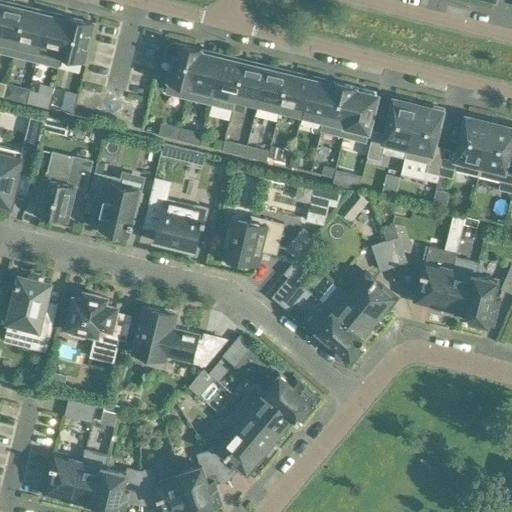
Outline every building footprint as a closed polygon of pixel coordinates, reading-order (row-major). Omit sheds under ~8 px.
[(0,18),(0,52),(15,56),(26,9),(19,8),(18,4),(4,1),(0,18)] [(26,9),(15,56),(36,61),(49,12),(35,8),(32,11),(26,9)] [(49,12),(36,61),(58,66),(60,57),(61,57),(70,20),(69,20),(64,18),(63,15),(49,12)] [(70,20),(61,57),(84,63),(94,23),(71,17),(70,17),(69,20),(70,20)] [(190,99),(201,52),(195,47),(178,43),(176,43),(175,43),(174,43),(173,43),(172,43),(171,44),(169,45),(167,47),(166,48),(166,49),(165,50),(165,52),(165,53),(165,54),(165,56),(165,57),(166,58),(166,59),(167,60),(168,61),(169,62),(170,63),(173,64),(166,93),(190,99)] [(190,99),(211,104),(223,54),(209,51),(207,53),(201,52),(190,99)] [(237,58),(223,54),(211,104),(234,109),(236,100),(244,63),(238,61),(237,58)] [(236,100),(257,105),(267,65),(253,62),(251,64),(244,63),(236,100)] [(281,68),(267,65),(257,105),(280,111),(289,74),(282,72),(281,68)] [(280,111),(302,116),(312,76),(298,72),(295,75),(289,74),(280,111)] [(326,79),(312,76),(302,116),(323,121),(321,131),(322,131),(334,81),(333,81),(332,84),(327,83),(326,79)] [(322,131),(344,136),(356,90),(357,87),(334,81),(322,131)] [(16,99),(19,88),(8,85),(5,96),(16,99)] [(361,91),(356,90),(344,136),(367,142),(378,95),(377,95),(376,92),(364,89),(361,91)] [(40,93),(37,104),(49,107),(52,96),(40,93)] [(405,158),(406,158),(419,105),(413,104),(414,101),(395,96),(386,133),(374,130),(367,157),(381,160),(386,141),(408,147),(405,158)] [(75,103),(63,101),(61,109),(73,111),(75,103)] [(427,172),(440,175),(447,148),(434,145),(444,108),(425,104),(425,107),(419,105),(406,158),(429,163),(427,172)] [(455,170),(478,175),(491,123),(485,121),(486,118),(468,114),(459,151),(447,148),(440,175),(453,178),(455,170)] [(50,119),(48,129),(61,132),(64,122),(50,119)] [(499,189),(511,192),(511,163),(507,163),(511,141),(511,124),(498,121),(497,124),(491,123),(478,175),(501,181),(499,189)] [(179,139),(182,127),(162,122),(159,134),(179,139)] [(189,130),(187,141),(201,144),(201,143),(203,136),(203,134),(189,130)] [(203,136),(201,143),(213,146),(215,139),(203,136)] [(226,140),(224,150),(237,153),(240,143),(226,140)] [(164,143),(161,155),(176,159),(179,146),(164,143)] [(0,202),(11,206),(19,172),(32,175),(39,148),(24,145),(22,151),(0,145),(0,202)] [(272,146),(268,160),(283,164),(286,150),(272,146)] [(256,147),(254,157),(267,161),(270,151),(256,147)] [(53,220),(54,216),(67,219),(75,186),(87,188),(94,160),(73,155),(68,177),(46,171),(36,212),(41,213),(40,217),(53,220)] [(292,157),(290,165),(297,167),(299,159),(292,157)] [(323,165),(321,173),(332,176),(334,168),(323,165)] [(95,171),(88,200),(104,203),(101,214),(105,215),(102,228),(105,229),(104,233),(118,237),(119,232),(129,234),(133,219),(136,220),(140,203),(137,202),(140,189),(120,184),(122,178),(95,171)] [(351,188),(359,190),(362,178),(354,176),(351,188)] [(155,178),(143,226),(157,229),(154,241),(196,251),(203,224),(205,224),(206,220),(204,219),(206,209),(166,199),(170,182),(155,178)] [(332,188),(327,205),(337,208),(341,190),(332,188)] [(359,191),(350,200),(361,210),(369,200),(359,191)] [(221,253),(228,255),(226,263),(242,267),(244,263),(258,266),(262,250),(277,254),(284,223),(251,215),(250,221),(230,216),(224,241),(221,253)] [(479,220),(466,216),(464,224),(478,227),(479,220)] [(297,258),(300,254),(299,254),(312,239),(301,230),(285,248),(297,258)] [(407,261),(400,241),(398,236),(386,241),(394,265),(407,261)] [(381,270),(394,265),(386,241),(373,245),(381,270)] [(422,272),(418,290),(420,291),(418,300),(443,306),(455,257),(456,252),(430,246),(423,272),(422,272)] [(290,277),(294,280),(309,262),(300,254),(297,258),(285,272),(290,277)] [(456,315),(465,317),(476,274),(479,263),(455,257),(443,306),(458,310),(456,315)] [(511,265),(502,288),(511,292),(511,265)] [(348,293),(378,318),(394,299),(387,292),(389,290),(375,279),(374,279),(364,271),(355,282),(357,283),(348,293)] [(47,352),(55,316),(40,312),(43,300),(46,300),(50,283),(43,282),(44,278),(28,274),(27,278),(20,276),(18,283),(17,282),(16,286),(17,286),(9,321),(25,325),(21,340),(34,343),(33,348),(47,352)] [(476,274),(465,317),(468,318),(467,320),(480,323),(480,321),(490,323),(492,314),(495,315),(499,298),(494,297),(498,280),(476,274)] [(290,277),(274,296),(284,306),(288,308),(295,299),(300,303),(309,292),(301,286),(294,280),(290,277)] [(378,318),(348,293),(339,285),(323,304),(332,312),(366,341),(372,333),(368,330),(378,318)] [(132,316),(116,312),(117,307),(106,304),(107,297),(85,292),(83,299),(75,297),(67,328),(71,329),(70,333),(84,336),(85,332),(97,335),(95,344),(116,349),(119,337),(126,339),(132,316)] [(144,306),(133,353),(165,361),(167,354),(193,360),(206,364),(226,340),(226,339),(205,334),(203,343),(197,342),(199,335),(181,330),(180,333),(172,331),(177,314),(144,306)] [(364,343),(366,341),(332,312),(318,329),(331,340),(328,345),(341,356),(342,354),(350,360),(356,352),(358,354),(366,344),(364,343)] [(251,344),(241,335),(224,355),(235,364),(252,344),(251,344)] [(218,362),(209,373),(214,377),(217,381),(227,369),(218,362)] [(266,391),(300,419),(301,417),(303,419),(311,409),(310,407),(316,400),(309,393),(310,391),(298,381),(297,380),(294,385),(280,373),(266,391)] [(198,375),(189,386),(195,391),(199,395),(208,384),(204,381),(198,375)] [(294,426),(300,419),(266,391),(257,383),(241,401),(280,434),(289,423),(294,426)] [(95,406),(69,400),(66,414),(91,420),(95,406)] [(235,427),(265,452),(269,456),(275,448),(271,445),(280,434),(241,401),(226,419),(235,427)] [(104,409),(104,410),(118,413),(120,405),(106,402),(104,409)] [(89,434),(92,421),(70,415),(65,436),(76,439),(78,431),(89,434)] [(248,472),(265,452),(235,427),(227,437),(225,435),(216,446),(214,444),(209,451),(229,480),(241,465),(248,472)] [(95,510),(105,467),(108,455),(84,449),(82,461),(72,498),(87,502),(86,507),(95,510)] [(181,477),(192,511),(206,511),(210,511),(210,509),(219,506),(216,496),(219,495),(215,484),(229,480),(209,451),(198,454),(201,465),(180,472),(181,477)] [(47,492),(72,498),(82,461),(69,458),(70,455),(56,452),(53,465),(52,465),(47,482),(50,483),(47,492)] [(142,506),(141,471),(127,468),(126,472),(105,467),(95,510),(98,510),(97,511),(120,511),(122,506),(125,507),(126,502),(142,506)] [(192,511),(181,477),(169,481),(168,479),(155,483),(151,468),(141,471),(142,506),(159,500),(162,511),(192,511)]
